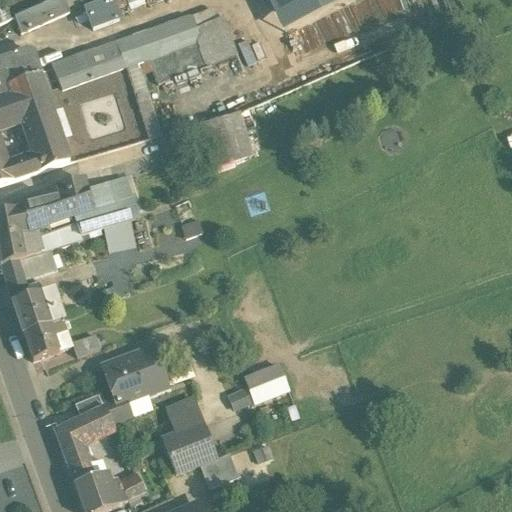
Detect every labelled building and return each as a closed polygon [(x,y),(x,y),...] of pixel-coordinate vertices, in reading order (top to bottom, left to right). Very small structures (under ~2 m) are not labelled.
[(63,0),(53,0),(42,8),(15,19),(20,36),(69,15),(63,0)] [(84,10),(93,32),(119,23),(111,0),(84,10)] [(266,0),(284,34),(351,0),(266,0)] [(189,20),(76,60),(85,85),(128,69),(148,62),(158,88),(207,71),(193,33),(189,20)] [(193,33),(207,71),(235,60),(221,22),(193,33)] [(54,110),(55,109),(50,94),(48,95),(37,66),(32,67),(27,53),(0,62),(0,188),(68,167),(61,147),(65,146),(68,139),(63,122),(57,118),(54,110)] [(75,58),(53,66),(62,93),(85,85),(76,60),(75,58)] [(241,116),(191,132),(205,176),(254,161),(241,116)] [(84,184),(57,190),(60,203),(48,205),(54,229),(74,221),(77,231),(82,246),(83,245),(81,239),(136,222),(123,182),(86,193),(84,184)] [(48,205),(0,216),(0,263),(1,268),(17,263),(34,257),(31,247),(31,245),(28,235),(27,230),(43,227),(44,232),(54,229),(48,205)] [(77,231),(46,242),(50,252),(59,249),(60,253),(82,246),(77,231)] [(37,243),(35,234),(28,235),(31,245),(37,243)] [(46,242),(31,247),(34,257),(50,252),(46,242)] [(34,257),(17,263),(23,281),(23,284),(56,273),(50,252),(34,257)] [(17,263),(1,268),(7,286),(23,281),(17,263)] [(23,281),(7,286),(13,304),(29,299),(23,284),(23,281)] [(52,291),(39,295),(49,327),(63,323),(52,291)] [(29,299),(13,304),(24,337),(50,329),(49,327),(39,295),(29,299)] [(63,323),(49,327),(50,329),(53,338),(66,333),(63,323)] [(50,329),(24,337),(33,364),(59,356),(53,338),(50,329)] [(66,334),(53,338),(59,356),(72,351),(71,348),(66,334)] [(95,339),(71,348),(72,351),(76,361),(100,353),(95,339)] [(151,354),(106,370),(118,403),(103,408),(104,409),(112,427),(132,420),(129,410),(127,410),(129,404),(164,391),(151,354)] [(247,381),(256,407),(286,396),(277,370),(247,381)] [(233,415),(249,408),(243,393),(227,400),(233,415)] [(98,398),(74,407),(79,422),(104,409),(103,408),(98,398)] [(190,404),(165,413),(175,438),(200,429),(190,404)] [(104,409),(79,422),(56,433),(65,458),(83,450),(115,433),(112,427),(104,409)] [(175,438),(162,443),(176,478),(199,469),(213,463),(200,429),(175,438)] [(251,454),(256,467),(270,462),(266,449),(251,454)] [(83,450),(65,458),(75,487),(93,480),(83,450)] [(213,463),(199,469),(208,493),(238,482),(229,457),(213,463)] [(93,480),(75,487),(84,511),(110,511),(117,510),(111,493),(105,476),(93,480)] [(138,481),(111,493),(117,510),(145,496),(138,481)]
